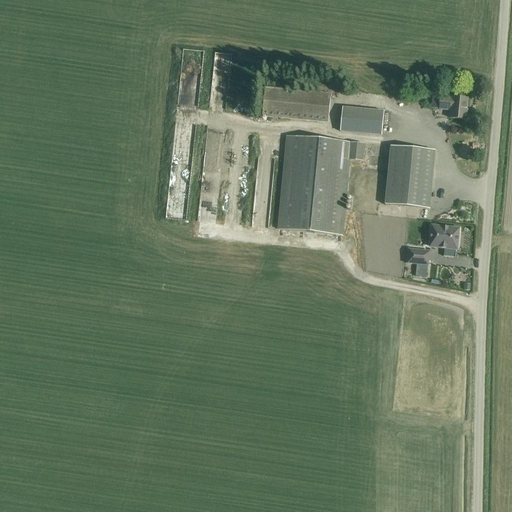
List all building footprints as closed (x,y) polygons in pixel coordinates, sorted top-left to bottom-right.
[(224,100),(225,86),(214,85),(213,99),(224,100)] [(328,123),(331,94),(265,88),(262,116),(328,123)] [(450,119),(466,120),(468,99),(452,98),(441,97),(440,109),(451,110),(450,119)] [(338,108),(336,124),(341,125),(340,132),(382,136),(384,112),(343,108),(338,108)] [(279,231),(341,237),(349,161),(363,162),(365,144),(288,137),(279,231)] [(389,165),(386,205),(430,208),(435,151),(391,147),(389,165)] [(173,149),(172,162),(186,163),(186,149),(173,149)] [(254,209),(255,229),(269,229),(269,209),(254,209)] [(457,258),(457,251),(459,230),(432,227),(430,247),(446,249),(445,256),(457,258)] [(409,250),(407,264),(417,265),(416,277),(426,278),(427,266),(429,266),(430,252),(409,250)]
